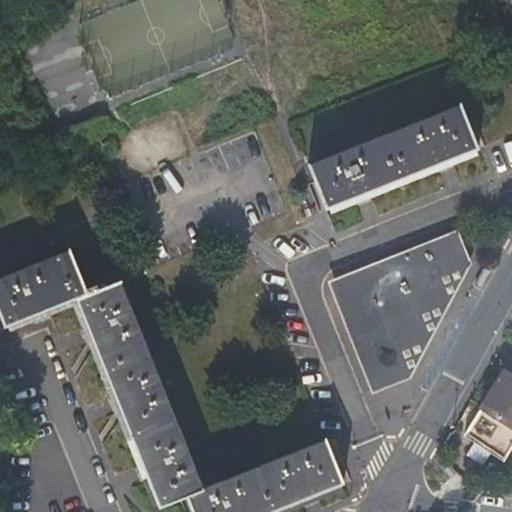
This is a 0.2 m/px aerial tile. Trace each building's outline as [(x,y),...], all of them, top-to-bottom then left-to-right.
[(368,198),(367,195),(366,192),(435,166),(437,172),(450,167),(448,161),(477,149),(459,103),(306,163),(324,209),(353,198),(355,203),(368,198)] [(93,151),(106,184),(116,181),(196,148),(183,115),(93,151)] [(395,348),(409,342),(424,336),(415,314),(431,307),(446,301),(436,277),(450,271),(464,265),(452,236),(332,286),(373,387),(389,381),(405,374),(395,348)] [(113,398),(111,399),(108,400),(112,412),(118,409),(140,465),(135,467),(140,480),(145,477),(158,507),(185,496),(191,511),(267,511),(300,499),(303,505),(316,500),(314,494),(342,482),(334,462),(332,455),(324,436),(201,485),(119,280),(97,289),(94,284),(85,288),(69,249),(0,277),(0,318),(4,328),(34,316),(36,321),(47,317),(45,311),(73,299),(85,328),(80,331),(85,343),(90,341),(113,398)] [(511,373),(504,369),(469,434),(505,454),(511,443),(511,373)] [(337,453),(332,455),(334,462),(340,460),(337,453)]
